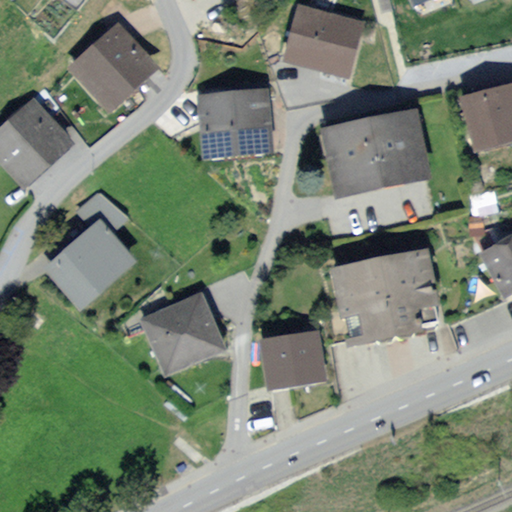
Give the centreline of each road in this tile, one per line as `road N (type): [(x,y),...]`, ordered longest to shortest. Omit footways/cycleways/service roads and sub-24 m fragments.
road 1 (residential): [(243,477),(236,443),(244,326),(295,130),(313,113),(511,70)]
road 2 (residential): [(0,287),(49,194),(177,84),(180,43),(163,0)]
road 3 (primary): [(243,477),(511,358)]
